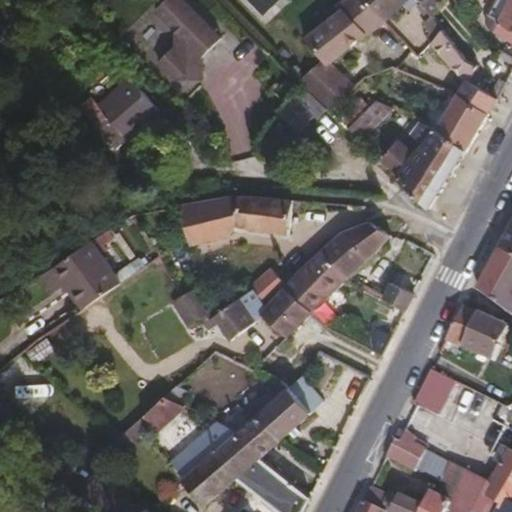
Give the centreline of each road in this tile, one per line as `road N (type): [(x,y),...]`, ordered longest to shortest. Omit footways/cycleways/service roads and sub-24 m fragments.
road 1 (track): [(0,285),(166,180),(238,172),(361,196),(466,252)]
road 2 (unknown): [(10,341),(66,308),(103,330),(144,371),(212,344),(271,370),(306,343),(329,342),(400,375)]
road 3 (tertiary): [(511,162),(326,511)]
road 4 (track): [(0,404),(115,511)]
